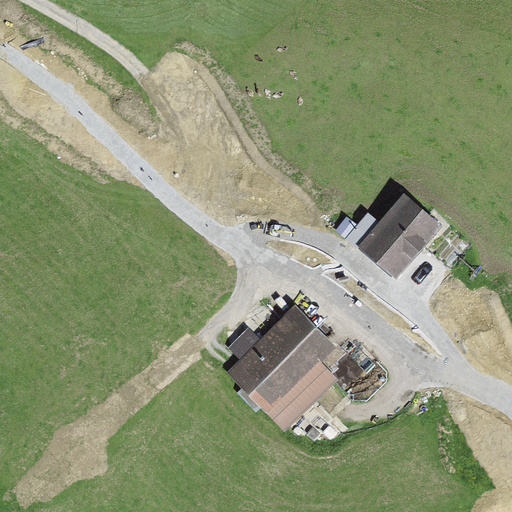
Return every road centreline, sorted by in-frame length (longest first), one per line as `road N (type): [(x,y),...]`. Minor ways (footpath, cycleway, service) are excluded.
road 1 (track): [(245,264),(511,404)]
road 2 (track): [(62,466),(235,311),(245,264)]
